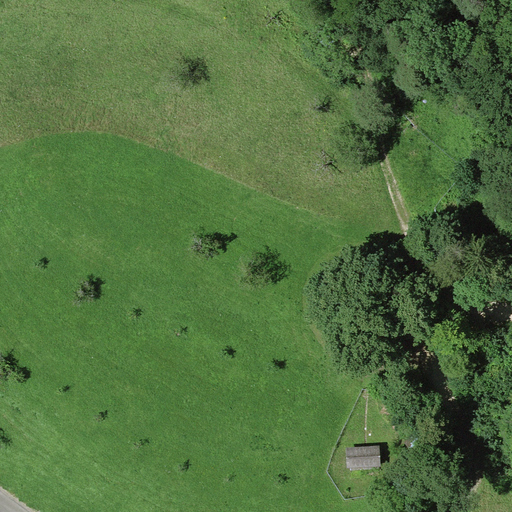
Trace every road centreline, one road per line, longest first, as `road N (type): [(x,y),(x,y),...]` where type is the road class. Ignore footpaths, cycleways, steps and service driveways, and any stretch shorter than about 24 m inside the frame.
road 1 (track): [(511,316),(473,312),(443,349),(478,475),(438,511)]
road 2 (track): [(473,312),(406,268),(386,178)]
